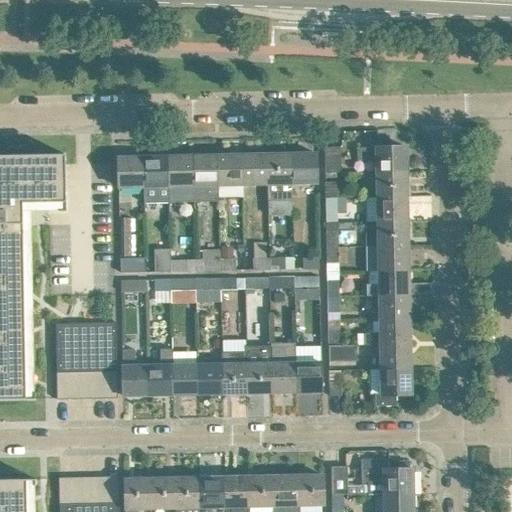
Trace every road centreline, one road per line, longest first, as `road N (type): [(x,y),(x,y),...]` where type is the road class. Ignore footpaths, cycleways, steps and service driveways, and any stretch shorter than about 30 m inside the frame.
road 1 (residential): [(452,431),(0,440)]
road 2 (residential): [(0,119),(443,106)]
road 3 (secondary): [(168,0),(511,14)]
road 4 (residential): [(452,431),(443,106)]
